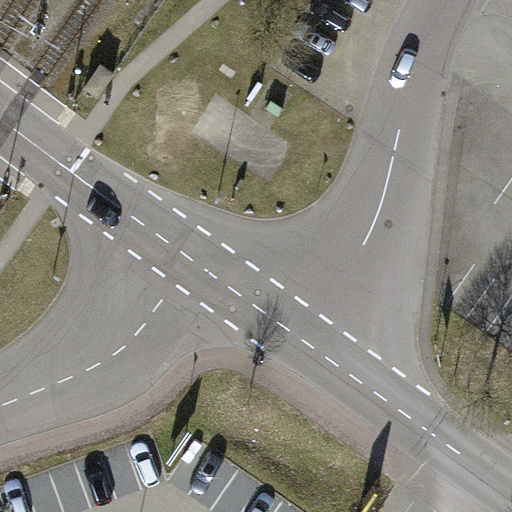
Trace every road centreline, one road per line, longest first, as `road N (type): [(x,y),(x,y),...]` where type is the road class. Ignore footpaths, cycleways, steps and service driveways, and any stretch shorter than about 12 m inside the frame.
road 1 (residential): [(306,339),(384,209),(428,29),(446,0)]
road 2 (tertiary): [(306,339),(511,487)]
road 3 (residential): [(0,407),(100,363),(194,259)]
road 4 (tertiary): [(0,115),(194,259)]
road 5 (tertiary): [(194,259),(306,339)]
